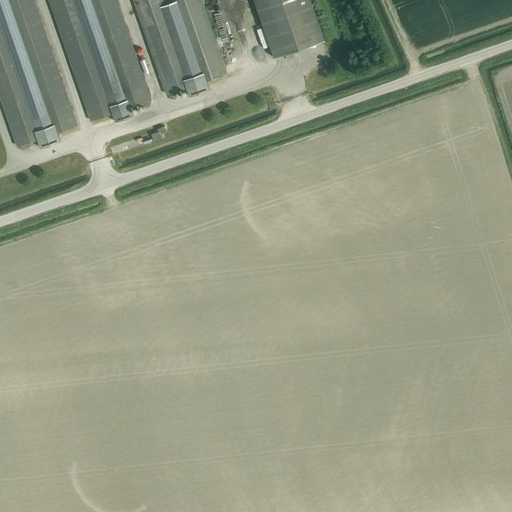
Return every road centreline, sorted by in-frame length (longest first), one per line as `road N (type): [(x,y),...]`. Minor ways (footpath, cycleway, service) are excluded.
road 1 (unclassified): [(0,218),(511,42)]
road 2 (unknown): [(106,181),(80,142),(22,153),(0,135)]
